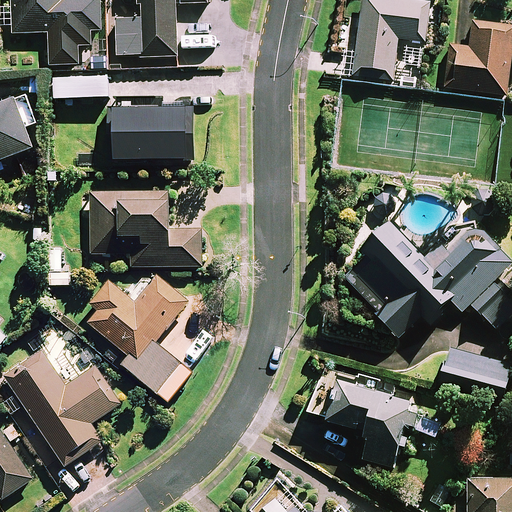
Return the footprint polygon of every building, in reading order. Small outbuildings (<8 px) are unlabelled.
[(14,0),(16,35),(52,34),(52,67),(81,66),(80,47),(93,47),(93,33),(103,33),(102,0),(14,0)] [(207,5),(207,0),(142,0),(142,11),(119,11),(120,58),(179,58),(178,5),(207,5)] [(426,44),(431,5),(394,0),(348,0),(346,18),(361,20),(354,78),(394,83),(399,41),(426,44)] [(511,55),(511,27),(474,23),(470,50),(451,48),(446,89),(507,97),(511,55)] [(112,99),(111,79),(55,81),(56,101),(112,99)] [(0,165),(37,151),(29,130),(40,126),(29,96),(0,107),(0,165)] [(192,162),(193,112),(117,112),(117,162),(192,162)] [(511,135),(503,136),(503,188),(511,187),(511,135)] [(493,191),(477,193),(479,216),(494,215),(493,191)] [(398,210),(390,193),(374,200),(381,217),(398,210)] [(205,268),(205,194),(92,194),(92,255),(133,255),(133,268),(205,268)] [(511,303),(507,298),(511,294),(501,282),(496,287),(493,284),(511,264),(511,263),(474,225),(462,236),(455,229),(425,259),(391,224),(361,253),(367,259),(346,280),(377,312),(374,315),(399,340),(422,318),(432,328),(445,315),(441,311),(451,302),(462,313),(470,305),(496,331),(511,315),(511,303)] [(191,304),(160,279),(138,306),(111,284),(94,304),(103,311),(92,325),(131,357),(124,366),(170,404),(194,375),(158,344),(191,304)] [(123,406),(73,331),(6,377),(67,468),(105,443),(93,425),(123,406)] [(511,367),(450,350),(440,384),(503,401),(511,367)] [(417,414),(422,398),(326,369),(311,417),(370,435),(362,459),(393,469),(405,430),(437,439),(443,422),(417,414)] [(36,480),(0,427),(0,495),(4,502),(36,480)] [(511,511),(511,478),(468,479),(468,511),(511,511)] [(346,511),(343,508),(338,511),(305,511),(295,500),(290,494),(279,503),(277,501),(264,511),(346,511)]
